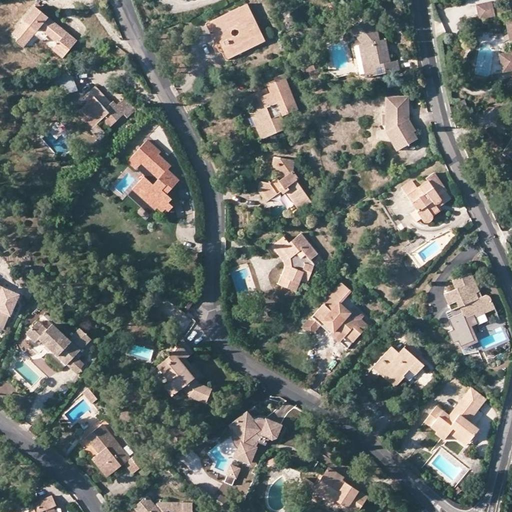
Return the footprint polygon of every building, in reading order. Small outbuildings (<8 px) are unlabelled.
[(475,4),(478,19),(495,16),(494,15),(493,8),(491,1),(475,4)] [(43,8),(37,2),(34,6),(41,11),(43,8)] [(511,4),(493,8),(494,15),(511,11),(511,10),(511,4)] [(246,5),(242,7),(260,43),(264,41),(246,5)] [(76,40),(41,11),(34,6),(10,36),(23,47),(34,34),(38,28),(46,35),(57,43),(52,49),(62,57),(76,40)] [(214,51),(218,50),(224,62),(260,43),(242,7),(204,27),(214,51)] [(511,10),(511,11),(511,14),(511,46),(508,50),(498,52),(501,71),(511,68),(511,10)] [(377,32),(365,19),(349,32),(357,40),(351,45),(356,75),(364,79),(399,72),(397,62),(390,63),(388,53),(383,54),(382,50),(387,46),(386,40),(378,41),(377,32)] [(41,40),(46,35),(38,28),(34,34),(41,40)] [(57,76),(64,94),(76,89),(69,72),(57,76)] [(259,111),(255,113),(263,132),(270,129),(272,134),(285,129),(280,116),(297,109),(283,76),(274,80),(275,82),(266,85),(271,94),(261,98),(259,93),(249,97),(254,108),(256,106),(259,111)] [(78,91),(83,97),(92,89),(107,105),(111,102),(90,80),(78,91)] [(122,98),(117,104),(124,113),(128,116),(136,109),(118,88),(116,90),(122,98)] [(124,113),(117,104),(113,100),(111,102),(107,105),(92,89),(83,97),(87,102),(78,111),(93,127),(97,124),(101,120),(109,128),(124,113)] [(407,122),(407,100),(385,100),(385,117),(381,117),(381,127),(397,154),(417,141),(412,134),(414,133),(407,122)] [(99,141),(107,134),(97,124),(93,127),(78,111),(75,114),(99,141)] [(260,138),(272,134),(270,129),(263,132),(255,113),(251,115),(260,138)] [(511,122),(511,123),(499,116),(495,123),(510,132),(511,138),(502,154),(511,160),(511,159),(511,122)] [(148,139),(139,148),(148,156),(152,151),(157,155),(160,151),(148,139)] [(148,156),(139,148),(127,162),(135,169),(140,164),(154,176),(149,180),(144,176),(135,185),(137,188),(143,193),(140,197),(147,203),(155,210),(157,208),(160,204),(165,208),(168,211),(172,206),(168,202),(171,199),(162,190),(166,186),(170,189),(173,186),(179,180),(168,170),(172,165),(163,157),(162,159),(157,155),(152,151),(148,156)] [(81,154),(77,150),(68,158),(72,162),(81,154)] [(298,179),(293,172),(291,173),(282,160),(273,159),(272,168),(275,169),(280,176),(282,179),(279,181),(276,178),(269,183),(261,183),(260,193),(267,202),(281,192),(283,195),(285,193),(301,214),(302,209),(311,202),(296,181),(298,179)] [(293,172),(295,162),(282,160),(291,173),(293,172)] [(427,182),(418,187),(407,196),(416,210),(421,219),(424,222),(426,223),(428,224),(431,222),(433,219),(432,217),(440,211),(438,208),(434,204),(436,205),(439,204),(441,203),(441,201),(441,199),(438,195),(445,191),(433,174),(426,179),(427,182)] [(176,188),(179,201),(187,199),(185,189),(179,180),(173,186),(176,188)] [(401,188),(407,196),(418,187),(413,180),(401,188)] [(265,203),(267,202),(260,193),(261,183),(258,183),(258,193),(265,203)] [(134,191),(140,197),(143,193),(137,188),(134,191)] [(450,200),(445,191),(438,195),(441,199),(441,201),(441,203),(439,204),(436,205),(434,204),(438,208),(450,200)] [(152,213),(155,210),(147,203),(144,206),(152,213)] [(162,213),(165,208),(160,204),(157,208),(162,213)] [(415,223),(421,219),(416,210),(410,215),(415,223)] [(300,235),(289,244),(282,249),(289,258),(291,268),(286,279),(281,277),(278,286),(294,292),(299,281),(307,284),(313,265),(310,261),(317,255),(300,235)] [(285,269),(281,277),(286,279),(291,268),(289,258),(282,249),(289,244),(283,238),(272,247),(283,260),(285,269)] [(416,255),(414,253),(410,256),(419,269),(423,266),(421,263),(416,255)] [(476,290),(480,288),(471,270),(452,279),(456,287),(444,292),(452,308),(448,310),(451,316),(450,317),(455,327),(450,330),(455,341),(460,338),(462,344),(476,337),(466,315),(474,311),(476,314),(496,305),(490,293),(489,292),(486,291),(482,293),(479,295),(476,290)] [(0,301),(2,303),(1,305),(0,308),(0,323),(3,324),(17,289),(0,282),(0,301)] [(350,313),(340,305),(350,293),(340,285),(311,318),(308,321),(315,328),(318,325),(321,321),(334,332),(337,329),(353,343),(362,332),(359,329),(364,323),(352,312),(350,313)] [(194,301),(188,297),(184,302),(191,306),(194,301)] [(315,328),(308,321),(301,329),(309,335),(315,328)] [(347,350),(353,343),(337,329),(334,332),(321,321),(318,325),(347,350)] [(68,341),(51,324),(45,330),(36,322),(25,334),(35,343),(38,339),(66,365),(90,339),(79,328),(68,341)] [(183,339),(164,358),(172,369),(164,375),(170,382),(164,388),(171,396),(182,388),(189,396),(206,403),(212,389),(197,382),(194,378),(181,362),(186,358),(192,353),(183,339)] [(375,380),(379,375),(383,371),(398,385),(404,378),(403,377),(409,371),(415,375),(423,366),(403,348),(398,353),(391,347),(367,373),(375,380)] [(157,366),(164,375),(172,369),(164,358),(157,366)] [(199,374),(186,358),(181,362),(194,378),(199,374)] [(394,389),(398,385),(383,371),(379,375),(394,389)] [(92,392),(89,388),(82,393),(86,398),(92,392)] [(485,401),(471,390),(466,396),(480,407),(485,401)] [(97,399),(92,392),(86,398),(91,404),(97,399)] [(480,407),(466,396),(462,400),(448,417),(436,408),(424,422),(437,433),(436,435),(443,440),(448,434),(453,429),(468,441),(478,430),(468,422),(476,411),(480,407)] [(230,420),(232,423),(231,425),(231,426),(230,428),(230,431),(231,433),(231,435),(232,437),(233,439),(234,441),(235,443),(236,444),(233,451),(248,458),(257,438),(264,441),(268,433),(273,436),(280,422),(266,415),(261,426),(254,423),(255,420),(247,408),(230,420)] [(265,415),(264,415),(262,414),(260,414),(258,414),(257,414),(255,414),(253,415),(252,416),(255,420),(254,423),(261,426),(266,415),(265,415)] [(86,437),(94,447),(98,445),(102,451),(99,454),(93,459),(106,477),(124,463),(133,472),(146,461),(141,456),(136,460),(132,455),(129,458),(102,424),(86,437)] [(464,447),(468,441),(453,429),(448,434),(464,447)] [(279,465),(275,459),(264,466),(270,470),(279,465)] [(235,468),(227,465),(220,481),(228,484),(235,468)] [(341,475),(328,467),(316,485),(313,490),(323,497),(332,503),(335,499),(355,511),(356,511),(367,496),(357,489),(340,478),(341,475)] [(342,474),(341,475),(340,478),(357,489),(359,485),(342,474)] [(320,502),(323,497),(313,490),(316,485),(305,477),(298,487),(320,502)] [(191,511),(192,499),(159,497),(154,502),(146,492),(133,504),(139,511),(140,511),(143,510),(144,511),(191,511)] [(34,509),(26,511),(39,511),(40,511),(44,510),(54,506),(56,505),(51,495),(32,503),(34,509)] [(217,507),(225,511),(227,511),(232,505),(223,498),(217,507)]
